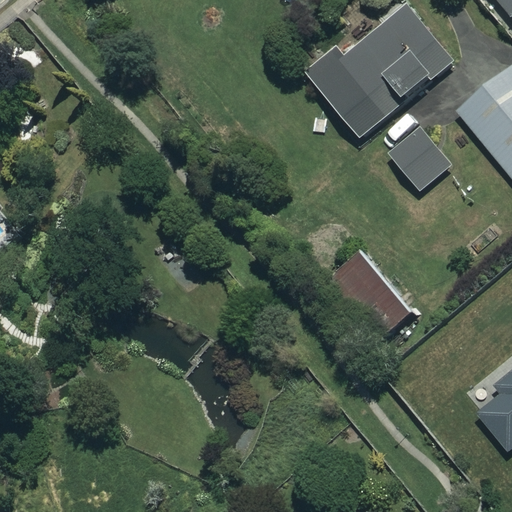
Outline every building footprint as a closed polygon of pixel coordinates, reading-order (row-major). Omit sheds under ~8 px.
[(455,64),(410,11),(351,60),(343,50),(310,78),(364,141),(455,64)] [(511,72),(460,114),(511,177),(511,72)] [(453,170),(424,133),(393,158),(421,194),(453,170)] [(414,316),(365,258),(329,289),(378,347),(414,316)] [(511,379),(498,391),(505,400),(480,420),(510,456),(511,454),(511,379)] [(0,438),(19,421),(0,400),(0,438)]
